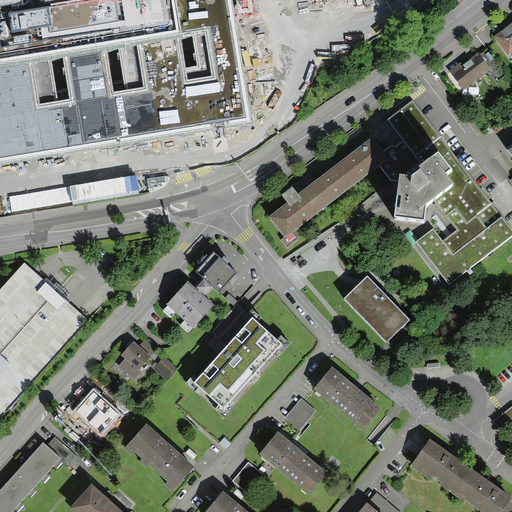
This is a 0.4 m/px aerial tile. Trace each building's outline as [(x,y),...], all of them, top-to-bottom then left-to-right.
[(230,0),(0,0),(0,159),(250,119),(230,0)] [(354,12),(375,9),(374,0),(335,0),(337,16),(354,14),(354,12)] [(511,24),(504,30),(492,39),(509,62),(511,60),(511,24)] [(461,63),(448,72),(466,95),(495,74),(477,51),(461,63)] [(415,242),(450,285),(511,237),(511,229),(478,186),(441,138),(413,102),(389,121),(402,138),(405,143),(402,146),(398,149),(394,144),(382,153),(373,140),(317,182),(314,179),(286,200),(289,204),(270,218),(285,237),(281,240),(288,248),(299,240),(293,232),(379,167),(389,180),(399,182),(398,188),(395,219),(424,223),(427,206),(434,201),(457,231),(443,241),(434,229),(415,242)] [(438,116),(434,120),(448,135),(452,132),(438,116)] [(511,140),(503,148),(511,159),(511,140)] [(41,205),(93,198),(89,174),(62,178),(63,186),(39,189),(41,205)] [(188,287),(170,307),(194,328),(212,308),(202,300),(213,288),(219,293),(234,277),(213,258),(198,275),(206,281),(195,293),(188,287)] [(71,306),(24,264),(0,290),(0,416),(87,321),(71,306)] [(408,323),(366,280),(357,288),(353,293),(344,302),(386,345),(399,333),(408,323)] [(230,294),(225,298),(235,306),(237,304),(239,302),(230,294)] [(235,306),(212,332),(219,338),(245,310),(241,307),(237,304),(235,306)] [(250,318),(190,384),(220,411),(279,345),(250,318)] [(131,346),(116,365),(135,380),(151,362),(131,346)] [(165,357),(154,368),(166,380),(177,368),(165,357)] [(332,370),(317,388),(365,427),(380,409),(356,390),(332,370)] [(101,392),(85,412),(106,429),(121,409),(101,392)] [(302,398),(285,418),(300,430),(317,411),(302,398)] [(511,406),(493,421),(496,424),(499,429),(511,419),(511,406)] [(146,426),(129,445),(177,486),(194,467),(169,446),(146,426)] [(278,434),(262,453),(310,493),(326,474),(301,454),(278,434)] [(431,442),(414,465),(423,472),(425,469),(485,511),(500,511),(510,499),(489,484),(452,457),(431,442)] [(0,491),(0,511),(11,511),(61,459),(43,443),(37,450),(7,483),(0,491)] [(249,462),(233,481),(248,493),(264,475),(249,462)] [(93,486),(73,509),(76,511),(121,511),(107,499),(93,486)] [(246,511),(223,493),(207,511),(246,511)]
